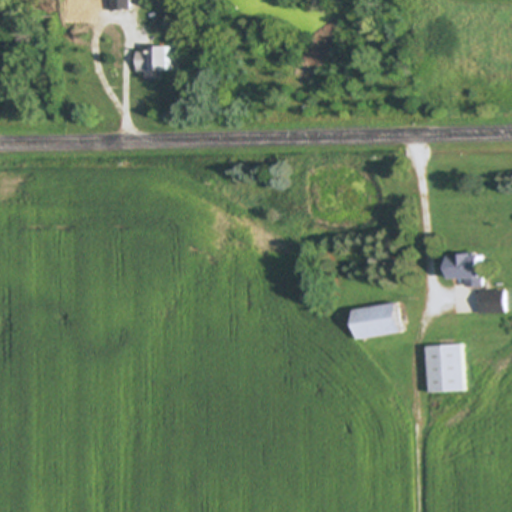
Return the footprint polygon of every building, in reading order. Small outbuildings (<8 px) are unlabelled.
[(114,0),(116,12),(134,11),(133,0),(114,0)] [(177,72),(176,49),(142,50),(143,73),(177,72)] [(454,259),(455,281),(474,281),(475,291),(495,290),(494,257),(454,259)] [(511,291),(488,293),(489,315),(511,314),(511,291)] [(409,305),(362,310),(365,341),(412,336),(409,305)] [(473,393),(471,346),(433,348),(435,395),(473,393)]
